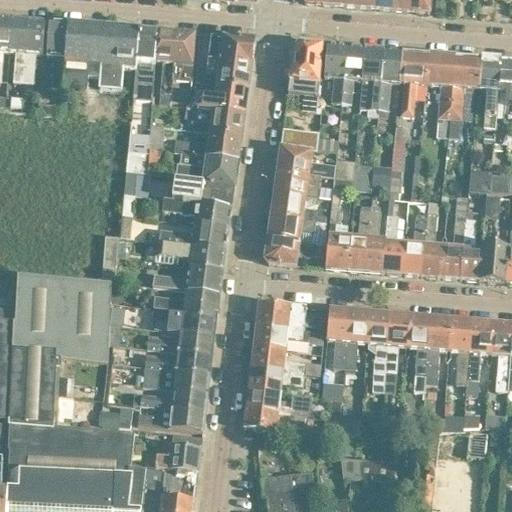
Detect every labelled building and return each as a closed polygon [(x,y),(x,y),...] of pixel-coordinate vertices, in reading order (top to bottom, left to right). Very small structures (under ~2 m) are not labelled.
[(321,0),(321,7),(338,9),(339,0),(321,0)] [(339,0),(338,9),(357,11),(358,0),(339,0)] [(358,0),(357,11),(375,12),(375,0),(358,0)] [(375,0),(375,12),(392,13),(393,0),(375,0)] [(393,0),(392,13),(411,15),(412,0),(393,0)] [(430,17),(430,0),(412,0),(411,15),(430,17)] [(0,20),(0,84),(3,55),(9,56),(12,21),(0,20)] [(23,87),(26,49),(28,23),(12,21),(9,56),(15,56),(13,86),(23,87)] [(28,23),(26,49),(23,87),(32,88),(36,58),(43,58),(45,24),(28,23)] [(51,90),(63,91),(68,26),(49,25),(46,59),(53,60),(51,90)] [(126,74),(136,75),(140,32),(68,26),(63,91),(62,101),(89,104),(89,95),(102,96),(101,99),(123,100),(126,74)] [(136,75),(134,105),(152,106),(155,66),(157,34),(140,32),(136,75)] [(171,99),(172,84),(175,49),(176,35),(157,34),(155,66),(164,67),(161,96),(160,108),(170,109),(171,105),(171,99)] [(191,86),(195,49),(196,37),(176,35),(175,49),(172,84),(191,86)] [(211,38),(209,60),(209,61),(252,66),(255,42),(211,38)] [(295,50),(288,97),(303,99),(301,115),(317,117),(323,48),(295,45),(295,50)] [(327,48),(327,49),(324,81),(334,81),(331,106),(341,107),(346,50),(327,48)] [(353,83),(362,84),(365,51),(346,50),(341,107),(351,108),(353,83)] [(365,51),(362,84),(370,84),(367,120),(377,121),(378,113),(383,53),(365,51)] [(383,53),(378,113),(388,114),(390,86),(400,87),(400,85),(403,54),(383,53)] [(401,119),(413,120),(416,88),(427,89),(427,87),(429,57),(403,54),(400,85),(404,85),(401,119)] [(455,59),(429,57),(427,87),(431,87),(431,89),(440,90),(435,142),(447,143),(449,123),(455,59)] [(198,59),(197,68),(208,69),(209,61),(209,60),(198,59)] [(482,61),(455,59),(449,123),(447,143),(459,144),(461,123),(472,124),(475,92),(475,90),(479,90),(482,61)] [(220,73),(218,88),(248,92),(252,66),(209,61),(208,69),(207,75),(211,75),(215,72),(220,73)] [(496,123),(499,94),(501,63),(482,61),(479,90),(479,93),(487,93),(485,122),(496,123)] [(511,63),(501,63),(499,94),(507,95),(504,128),(511,129),(511,63)] [(194,96),(187,111),(245,117),(248,92),(218,88),(217,98),(194,96)] [(11,100),(11,110),(22,111),(22,100),(11,100)] [(38,113),(38,117),(60,119),(61,109),(38,107),(38,113)] [(210,135),(213,136),(242,140),(245,117),(187,111),(187,110),(185,122),(212,125),(210,135)] [(150,139),(149,153),(160,155),(163,155),(166,131),(151,129),(150,139)] [(395,133),(390,179),(389,195),(389,202),(399,203),(405,134),(395,133)] [(179,156),(181,157),(238,164),(242,140),(213,136),(212,139),(210,139),(208,147),(181,145),(179,156)] [(318,151),(319,142),(319,138),(302,136),(300,149),(318,151)] [(494,138),(484,137),(483,145),(493,146),(494,138)] [(131,138),(129,156),(149,158),(149,153),(150,139),(131,138)] [(319,142),(318,151),(318,153),(336,156),(337,144),(319,142)] [(281,150),(277,173),(319,178),(320,167),(311,165),(312,154),(281,150)] [(149,153),(149,158),(147,178),(157,179),(160,155),(149,153)] [(127,175),(138,177),(147,178),(149,158),(129,156),(127,175)] [(174,178),(174,182),(235,191),(235,187),(238,164),(181,157),(180,169),(178,168),(177,176),(175,175),(174,178)] [(335,162),(333,180),(352,183),(353,175),(354,163),(335,162)] [(333,180),(319,178),(277,173),(274,195),(306,200),(306,199),(316,200),(317,190),(332,192),(333,180)] [(127,175),(124,198),(136,199),(138,177),(127,175)] [(372,177),(353,175),(352,183),(351,193),(370,194),(372,177)] [(487,196),(490,196),(491,180),(492,177),(470,175),(469,194),(487,196)] [(372,178),(370,194),(372,194),(389,195),(390,179),(372,178)] [(332,192),(339,192),(351,193),(352,183),(333,180),(332,192)] [(511,181),(491,180),(490,196),(509,197),(511,181)] [(174,182),(171,203),(200,207),(232,211),(235,191),(174,182)] [(330,210),(325,272),(345,274),(348,239),(347,238),(339,238),(342,211),(337,211),(339,192),(332,192),(330,210)] [(304,211),(306,200),(274,195),(271,218),(315,224),(326,226),(327,219),(316,217),(317,212),(304,211)] [(121,219),(122,219),(133,220),(136,199),(124,198),(121,219)] [(229,232),(232,211),(200,207),(171,203),(154,201),(152,212),(196,218),(195,225),(198,226),(198,228),(229,232)] [(370,214),(364,275),(381,276),(384,242),(378,242),(381,214),(381,211),(371,201),(370,214)] [(499,202),(486,201),(484,223),(497,224),(499,202)] [(428,206),(426,221),(420,280),(440,281),(443,248),(441,248),(434,247),(436,222),(438,206),(428,206)] [(460,283),(467,216),(467,211),(456,210),(455,222),(451,249),(445,248),(443,248),(440,281),(442,281),(460,283)] [(350,239),(348,239),(345,274),(364,275),(370,214),(360,213),(357,239),(350,239)] [(460,283),(478,284),(481,253),(474,252),(476,228),(477,217),(467,216),(460,283)] [(326,226),(315,224),(271,218),(268,241),(299,245),(301,235),(313,236),(314,233),(325,234),(326,226)] [(384,242),(381,276),(400,278),(402,278),(404,245),(403,245),(395,244),(398,219),(387,218),(384,242)] [(403,278),(420,280),(426,221),(416,220),(413,246),(406,245),(404,245),(402,278),(403,278)] [(484,223),(481,253),(478,284),(504,287),(507,250),(505,250),(496,249),(498,224),(497,224),(484,223)] [(159,246),(226,254),(229,232),(198,228),(197,230),(194,230),(193,238),(160,234),(159,246)] [(105,239),(103,261),(117,263),(119,240),(105,239)] [(311,247),(299,245),(268,241),(265,262),(269,267),(296,269),(297,259),(309,260),(309,259),(322,260),(323,250),(311,249),(311,247)] [(159,246),(156,262),(177,265),(177,262),(190,263),(189,270),(192,271),(223,275),(226,254),(159,246)] [(103,261),(102,281),(115,282),(117,263),(103,261)] [(153,290),(186,294),(220,298),(223,275),(192,271),(192,275),(188,274),(187,282),(154,278),(153,284),(153,290)] [(0,424),(8,425),(56,429),(58,399),(59,386),(59,380),(60,361),(65,362),(65,361),(107,367),(107,348),(108,348),(109,328),(110,306),(111,285),(101,284),(64,280),(64,282),(44,280),(17,278),(15,322),(0,320),(0,424)] [(111,286),(110,305),(124,307),(126,288),(111,286)] [(217,320),(220,298),(186,294),(185,303),(153,299),(152,309),(183,313),(183,315),(217,320)] [(259,306),(256,328),(303,333),(306,310),(259,306)] [(112,310),(110,327),(124,329),(126,312),(112,310)] [(330,312),(327,344),(334,345),(333,371),(344,372),(349,314),(330,312)] [(151,314),(150,324),(167,326),(165,335),(180,337),(215,341),(217,320),(183,315),(182,318),(151,314)] [(349,314),(344,372),(356,373),(358,346),(366,347),(369,315),(349,314)] [(369,315),(366,347),(376,348),(373,383),(385,384),(385,376),(386,356),(390,317),(369,315)] [(386,356),(385,376),(396,376),(398,350),(407,351),(410,319),(390,317),(386,356)] [(410,319),(407,351),(416,352),(413,395),(425,396),(426,379),(429,345),(431,321),(410,319)] [(429,345),(426,379),(438,381),(439,353),(447,354),(447,353),(449,353),(451,322),(450,322),(431,321),(429,345)] [(451,322),(449,353),(451,353),(451,354),(457,355),(455,388),(467,389),(468,383),(469,357),(472,324),(453,322),(451,322)] [(469,357),(468,383),(479,384),(481,357),(487,358),(488,355),(489,355),(492,326),(472,324),(469,357)] [(492,326),(489,355),(491,355),(491,358),(498,358),(496,394),(508,395),(508,393),(508,388),(509,365),(511,338),(511,327),(494,326),(492,326)] [(109,328),(108,348),(119,350),(120,330),(109,328)] [(303,333),(256,328),(254,350),(286,354),(287,344),(308,346),(309,335),(303,334),(303,333)] [(323,337),(309,335),(308,346),(322,347),(323,337)] [(145,353),(177,357),(212,361),(215,341),(180,337),(179,346),(157,344),(158,339),(147,338),(145,353)] [(251,372),(304,379),(306,368),(285,366),(286,354),(254,350),(251,372)] [(210,380),(212,361),(177,357),(176,365),(155,363),(156,358),(145,357),(143,371),(210,380)] [(320,380),(321,370),(306,368),(304,379),(320,380)] [(135,378),(134,389),(173,394),(207,398),(210,380),(143,371),(142,379),(135,378)] [(249,393),(281,397),(282,386),(303,389),(304,379),(251,372),(249,393)] [(74,382),(64,381),(59,380),(59,386),(68,387),(73,388),(74,382)] [(384,397),(384,393),(385,384),(373,383),(372,396),(384,397)] [(249,393),(247,411),(306,419),(309,420),(312,401),(292,399),(291,406),(280,404),(281,397),(249,393)] [(133,398),(132,408),(156,411),(170,413),(205,417),(207,398),(173,394),(172,403),(133,398)] [(322,395),(322,403),(332,404),(342,405),(343,397),(322,395)] [(58,399),(56,429),(72,430),(73,401),(58,399)] [(332,404),(330,423),(341,424),(341,420),(342,405),(332,404)] [(99,413),(97,431),(105,432),(129,433),(132,411),(120,410),(120,416),(99,413)] [(136,429),(181,434),(181,436),(203,439),(205,417),(170,413),(156,411),(155,419),(138,417),(136,429)] [(244,432),(277,436),(278,427),(304,430),(306,419),(247,411),(244,432)] [(486,417),(485,432),(495,431),(495,417),(486,417)] [(444,423),(444,432),(464,434),(465,418),(444,419),(444,423)] [(341,420),(341,424),(339,441),(360,440),(361,421),(341,420)] [(505,431),(506,421),(501,421),(496,425),(496,430),(505,431)] [(341,424),(330,423),(323,422),(322,441),(339,441),(341,424)] [(443,435),(444,432),(444,423),(423,423),(423,433),(443,435)] [(139,511),(145,473),(145,472),(131,470),(134,437),(134,434),(129,433),(105,432),(104,432),(72,430),(56,429),(8,425),(7,452),(8,452),(8,463),(5,511),(139,511)] [(482,433),(480,448),(487,449),(490,432),(482,433)] [(466,434),(464,446),(472,447),(474,433),(466,434)] [(474,433),(472,447),(480,448),(482,433),(474,433)] [(449,435),(448,444),(456,445),(457,434),(449,435)] [(457,434),(456,445),(464,446),(466,434),(457,434)] [(440,435),(439,443),(448,444),(449,435),(443,435),(440,435)] [(181,436),(180,438),(179,449),(172,448),(170,461),(146,458),(145,472),(198,477),(203,441),(203,439),(181,436)] [(343,460),(341,482),(391,486),(393,464),(343,460)] [(193,511),(198,477),(145,473),(139,511),(193,511)] [(314,511),(311,475),(259,481),(262,511),(314,511)] [(416,510),(430,511),(431,511),(435,477),(429,476),(429,481),(419,480),(416,510)]
